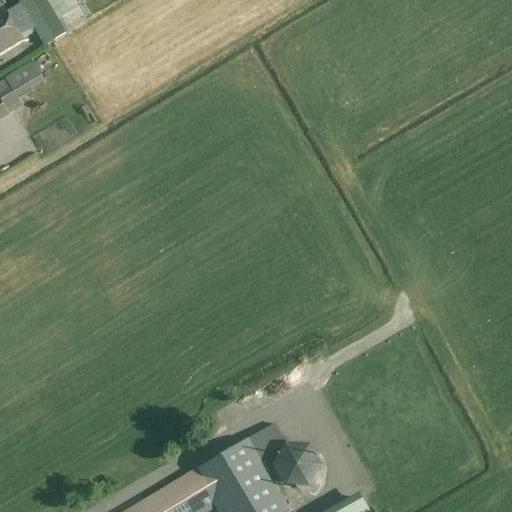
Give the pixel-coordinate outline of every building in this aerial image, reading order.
[(17,0),(20,4),(6,13),(23,40),(36,32),(44,46),(66,34),(58,20),(80,8),(75,0),(17,0)] [(6,13),(3,7),(0,2),(0,53),(23,40),(6,13)] [(33,61),(5,79),(18,101),(33,92),(32,89),(45,81),(33,61)] [(0,122),(10,116),(0,100),(0,122)] [(289,511),(290,511),(259,460),(286,444),(274,424),(126,511),(208,511),(216,508),(218,511),(289,511)] [(310,488),(323,467),(311,446),(286,446),(274,467),(286,488),(310,488)] [(368,511),(359,494),(327,511),(368,511)]
